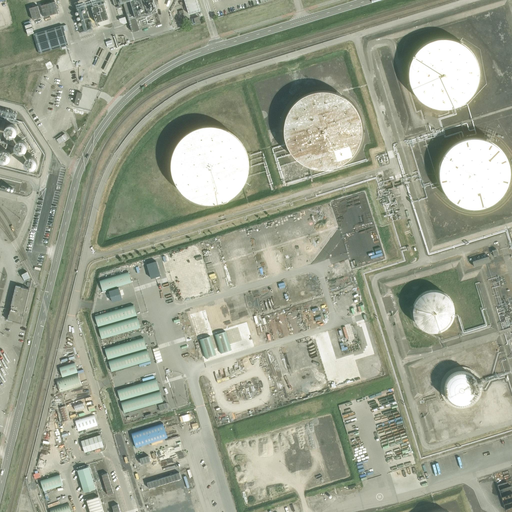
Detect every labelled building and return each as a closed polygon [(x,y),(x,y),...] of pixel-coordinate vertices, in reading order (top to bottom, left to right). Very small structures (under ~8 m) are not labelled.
[(113,0),(115,5),(121,3),(124,2),(132,32),(141,29),(141,28),(161,22),(154,0),(113,0)] [(196,0),(184,0),(189,14),(200,11),(196,0)] [(104,4),(91,7),(96,23),(109,20),(104,4)] [(84,28),(91,26),(88,13),(85,14),(86,18),(81,20),(83,25),(83,24),(84,28)] [(60,26),(31,35),(36,54),(65,46),(60,26)] [(479,75),(480,71),(479,68),(479,65),(478,61),(477,58),(476,55),(474,52),(472,49),(470,47),(467,44),(464,42),(461,41),(458,39),(455,38),(452,37),(449,36),(445,36),(442,36),(438,37),(435,37),(432,38),(429,40),(426,41),(423,43),(420,46),(418,48),(416,51),(414,53),(412,56),(411,60),(410,63),(409,66),(409,70),(409,73),(409,76),(410,80),(411,83),(412,86),(414,89),(416,92),(418,95),(420,97),(423,99),(426,101),(429,103),(432,104),(435,105),(438,106),(442,106),(445,106),(449,106),(452,106),(455,105),(458,104),(462,102),(464,100),(467,98),(470,96),(472,93),(474,91),(476,88),(477,85),(478,81),(479,78),(479,75)] [(362,132),(362,128),(362,124),(361,121),(360,117),(359,113),(358,110),(356,107),(353,104),(351,101),(348,98),(345,96),(342,94),(339,92),(335,91),(331,90),(328,89),(324,89),(320,89),(316,90),(313,90),(309,92),(306,93),(302,95),(299,97),(296,99),(294,102),(291,105),(289,108),(287,112),(286,115),(285,119),(284,122),(284,126),(284,130),(284,134),(285,137),(286,141),(287,145),(289,148),(291,151),(294,154),(296,157),(299,159),(302,161),(306,163),(309,165),(313,166),(316,167),(320,167),(324,167),(328,167),(331,166),(335,165),(339,164),(342,162),(345,160),(348,158),(351,155),(353,153),(356,150),(358,146),(359,143),(360,139),(361,136),(362,132)] [(5,129),(5,131),(5,133),(6,135),(8,136),(10,136),(12,137),(13,136),(15,135),(17,134),(17,132),(18,130),(18,128),(17,126),(15,125),(13,124),(11,123),(9,124),(7,125),(5,127),(5,129)] [(250,166),(250,163),(249,159),(249,155),(248,152),(247,148),(245,145),(243,141),(241,138),(239,135),(236,133),(233,131),(230,129),(226,127),(223,126),(219,125),(215,124),(211,124),(208,124),(204,124),(200,125),(197,126),(193,128),(190,130),(187,132),(184,134),(181,137),(179,140),(177,143),(175,146),(174,150),(172,153),(172,157),(171,161),(171,165),(172,168),(172,172),(174,176),(175,179),(177,183),(179,186),(181,189),(184,191),(187,194),(190,196),(193,198),(197,199),(200,200),(204,201),(208,202),(211,202),(215,201),(219,201),(223,200),(226,199),(230,197),(233,195),(236,193),(239,190),(241,187),(243,184),(245,181),(247,177),(248,174),(249,170),(250,166)] [(65,134),(57,139),(60,144),(68,138),(65,134)] [(510,175),(511,171),(510,168),(510,164),(509,161),(508,158),(506,155),(505,152),(503,149),(500,146),(498,144),(495,142),(492,140),(489,139),(486,138),(482,137),(479,136),(475,136),(472,136),(468,137),(465,138),(462,139),(459,140),(456,142),(453,144),(450,146),(448,149),(446,152),(444,155),(443,158),(442,161),(441,164),(440,168),(440,171),(440,175),(441,178),(442,182),(443,185),(444,188),(446,191),(448,194),(450,196),(453,199),(456,201),(459,202),(462,204),(465,205),(468,206),(472,206),(475,207),(479,206),(482,206),(486,205),(489,204),(492,202),(495,201),(498,199),(500,196),(503,194),(505,191),(506,188),(508,185),(509,182),(510,178),(510,175)] [(15,145),(15,148),(15,149),(16,151),(18,152),(20,153),(22,153),(23,153),(25,152),(27,150),(27,149),(28,147),(28,145),(27,143),(25,141),(23,140),(21,140),(19,140),(17,142),(15,143),(15,145)] [(0,160),(0,161),(2,162),(3,163),(5,163),(7,162),(9,162),(10,160),(11,158),(11,157),(11,154),(10,152),(9,151),(7,150),(4,150),(2,150),(0,151),(0,160)] [(25,162),(25,164),(26,166),(27,167),(28,168),(30,169),(32,169),(34,169),(35,168),(37,167),(38,165),(38,163),(38,161),(37,159),(35,157),(33,156),(31,156),(29,157),(27,158),(26,160),(25,162)] [(489,256),(472,262),(474,267),(490,262),(489,256)] [(156,261),(147,264),(151,279),(160,276),(156,261)] [(128,273),(100,281),(103,292),(132,283),(128,273)] [(10,309),(8,320),(13,321),(21,323),(22,319),(23,316),(30,289),(24,287),(22,287),(17,286),(16,286),(10,309)] [(119,288),(109,291),(112,302),(122,299),(119,288)] [(456,311),(456,308),(455,305),(455,302),(454,300),(452,297),(450,295),(448,293),(446,291),(443,290),(441,289),(438,288),(435,288),(432,288),(429,289),(426,289),(424,291),(421,292),(419,294),(417,297),(416,299),(415,302),(414,304),(413,307),(413,310),(414,313),(415,316),(416,318),(417,321),(419,323),(421,325),(423,327),(426,328),(429,329),(431,330),(434,330),(437,330),(440,329),(443,329),(445,327),(448,326),(450,324),(452,321),(453,319),(455,316),(455,314),(456,311)] [(133,304),(95,316),(98,326),(136,315),(133,304)] [(137,317),(98,328),(102,339),(140,328),(137,317)] [(143,337),(104,348),(107,359),(146,348),(143,337)] [(147,350),(108,361),(111,371),(111,372),(150,361),(147,350)] [(62,377),(78,372),(75,362),(59,367),(62,377)] [(483,390),(483,387),(483,384),(483,381),(482,378),(480,376),(479,374),(477,372),(475,370),(472,368),(470,367),(467,366),(464,366),(461,366),(459,366),(456,366),(453,368),(451,369),(448,371),(446,373),(445,375),(443,377),(442,380),(441,383),(441,385),(441,388),(441,391),(442,394),(443,396),(445,399),(446,401),(448,403),(451,405),(453,406),(456,407),(459,408),(461,408),(464,408),(467,407),(470,406),(472,405),(475,404),(477,402),(479,400),(480,398),(482,395),(483,392),(483,390)] [(60,392),(82,386),(78,373),(57,380),(60,392)] [(156,379),(117,390),(120,401),(159,389),(156,379)] [(159,391),(121,402),(124,413),(162,402),(162,401),(159,391)] [(167,402),(158,405),(160,411),(169,408),(167,402)] [(59,408),(63,422),(70,420),(66,405),(59,408)] [(94,415),(75,421),(79,431),(98,425),(94,415)] [(163,424),(132,433),(136,447),(167,438),(163,424)] [(85,453),(104,447),(100,435),(81,441),(85,453)] [(139,456),(143,469),(180,459),(176,445),(139,456)] [(73,446),(66,448),(70,460),(77,458),(73,446)] [(97,463),(100,472),(105,470),(103,462),(97,463)] [(89,467),(77,470),(84,492),(96,488),(89,467)] [(179,473),(147,483),(149,489),(181,479),(179,473)] [(60,475),(40,481),(44,491),(63,485),(60,475)] [(101,477),(107,494),(113,492),(107,475),(101,477)] [(103,511),(99,496),(87,500),(90,511),(103,511)] [(50,511),(71,511),(69,503),(50,509),(50,511)] [(121,511),(120,503),(112,505),(114,511),(121,511)]
